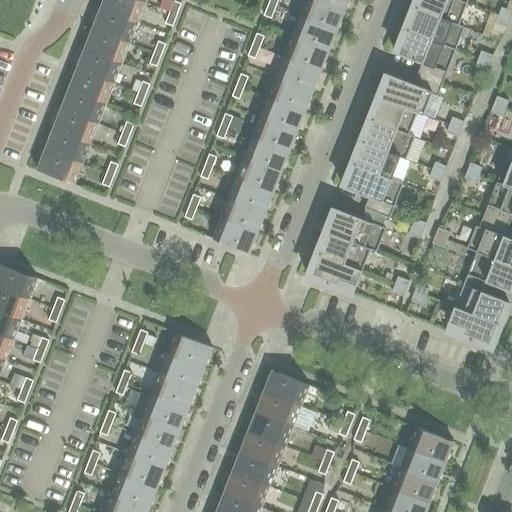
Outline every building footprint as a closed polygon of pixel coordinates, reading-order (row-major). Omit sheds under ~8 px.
[(136,0),(104,0),(100,9),(137,24),(145,4),(136,0)] [(270,0),(268,5),(275,8),(278,0),(270,0)] [(336,32),(344,12),(313,0),(306,0),(299,18),(336,32)] [(349,0),(313,0),(344,12),(349,0)] [(467,4),(457,0),(416,0),(414,9),(458,26),(467,4)] [(174,2),(169,13),(177,16),(181,5),(174,2)] [(268,5),(264,16),(271,19),(275,8),(268,5)] [(129,44),(137,24),(100,9),(93,29),(129,44)] [(458,26),(414,9),(405,31),(455,51),(456,50),(444,46),(452,24),(458,27),(458,26)] [(511,13),(501,9),(499,16),(510,21),(511,14),(511,13)] [(169,13),(165,24),(172,27),(177,16),(169,13)] [(499,16),(496,24),(507,28),(510,21),(499,16)] [(328,52),(336,32),(299,18),(291,38),(328,52)] [(93,29),(85,49),(122,64),(129,44),(93,29)] [(455,51),(405,31),(396,54),(421,64),(418,75),(442,84),(455,51)] [(257,34),(252,45),(260,48),(264,37),(257,34)] [(321,73),(328,52),(291,38),(283,58),(321,73)] [(158,42),(154,53),(161,56),(165,45),(158,42)] [(252,45),(248,57),(255,60),(260,48),(252,45)] [(114,84),(122,64),(85,49),(77,70),(114,84)] [(481,52),(478,60),(490,64),(492,57),(481,52)] [(154,53),(149,64),(157,67),(161,56),(154,53)] [(313,93),(321,73),(283,58),(276,78),(313,93)] [(478,60),(476,67),(487,72),(490,64),(478,60)] [(77,70),(69,90),(106,104),(114,84),(77,70)] [(241,74),(236,86),(244,89),(248,77),(241,74)] [(414,85),(388,75),(379,98),(423,115),(431,95),(437,97),(442,84),(418,75),(414,85)] [(305,113),(313,93),(276,78),(268,98),(305,113)] [(142,83),(138,94),(145,97),(149,86),(142,83)] [(236,86),(232,97),(239,100),(244,89),(236,86)] [(98,124),(106,104),(69,90),(61,110),(98,124)] [(138,94),(133,105),(141,107),(145,97),(138,94)] [(297,133),(305,113),(268,98),(260,118),(297,133)] [(409,135),(417,114),(423,116),(423,115),(379,98),(370,120),(415,138),(409,135)] [(497,98),(494,105),(505,110),(508,102),(497,98)] [(502,117),(505,110),(494,105),(491,113),(502,117)] [(53,130),(90,144),(98,124),(61,110),(53,130)] [(225,115),(221,126),(228,129),(232,118),(225,115)] [(289,153),(297,133),(260,118),(252,139),(289,153)] [(461,130),(464,123),(452,119),(449,126),(461,130)] [(415,138),(370,120),(361,143),(406,160),(415,138)] [(126,122),(122,133),(129,136),(134,125),(126,122)] [(221,126),(216,137),(224,140),(228,129),(221,126)] [(449,126),(446,133),(458,138),(461,130),(449,126)] [(82,164),(90,144),(53,130),(45,150),(82,164)] [(122,133),(117,145),(125,148),(129,136),(122,133)] [(281,173),(289,153),(252,139),(244,159),(281,173)] [(400,159),(405,161),(406,160),(361,143),(352,165),(403,185),(391,180),(400,159)] [(74,185),(74,184),(82,164),(45,150),(37,171),(74,185)] [(511,189),(511,150),(510,150),(497,183),(511,189)] [(209,155),(205,166),(212,169),(217,158),(209,155)] [(273,193),(281,173),(244,159),(236,179),(273,193)] [(111,162),(106,174),(114,177),(118,165),(111,162)] [(443,175),(446,168),(435,163),(432,171),(443,175)] [(479,176),(482,169),(470,164),(468,172),(479,176)] [(390,219),(403,185),(352,165),(343,188),(369,198),(365,209),(390,219)] [(205,166),(200,177),(208,180),(212,169),(205,166)] [(432,171),(429,178),(441,183),(443,175),(432,171)] [(476,184),(479,176),(468,172),(465,179),(476,184)] [(106,174),(102,185),(109,188),(114,177),(106,174)] [(273,193),(236,179),(228,199),(265,213),(273,193)] [(511,189),(497,183),(484,217),(509,227),(511,217),(511,189)] [(196,209),(201,198),(193,195),(189,206),(196,209)] [(228,199),(220,219),(257,233),(265,213),(228,199)] [(196,209),(189,206),(184,217),(192,220),(196,209)] [(361,219),(335,209),(326,232),(377,252),(386,229),(361,220),(361,219)] [(476,253),(511,266),(511,239),(504,237),(509,227),(484,217),(479,229),(485,231),(476,253)] [(212,240),(249,254),(257,233),(220,219),(212,240)] [(423,232),(426,224),(415,220),(412,227),(423,232)] [(412,227),(409,235),(420,239),(423,232),(412,227)] [(447,241),(449,233),(438,229),(435,236),(447,241)] [(377,252),(326,232),(317,254),(362,272),(370,250),(376,252),(377,252)] [(435,236),(432,244),(444,248),(447,241),(435,236)] [(511,293),(511,266),(476,253),(464,285),(483,293),(486,283),(511,293)] [(362,272),(317,254),(308,278),(338,289),(341,281),(356,287),(362,272)] [(0,287),(29,299),(37,279),(0,265),(0,264),(0,287)] [(406,290),(409,282),(398,278),(395,285),(406,290)] [(395,285),(392,293),(403,297),(406,290),(395,285)] [(426,297),(429,290),(417,285),(415,293),(426,297)] [(464,285),(455,309),(499,326),(508,303),(483,293),(464,285)] [(0,311),(21,319),(29,299),(0,287),(0,311)] [(415,293),(412,300),(423,305),(426,297),(415,293)] [(57,298),(53,309),(60,312),(65,301),(57,298)] [(60,312),(53,309),(48,321),(56,324),(60,312)] [(490,349),(499,326),(455,309),(449,323),(464,329),(461,337),(490,349)] [(0,334),(13,340),(21,319),(0,311),(0,334)] [(140,331),(136,342),(143,345),(148,334),(140,331)] [(204,368),(212,348),(175,333),(167,354),(204,368)] [(0,357),(5,360),(13,340),(0,334),(0,357)] [(41,338),(37,350),(45,353),(49,341),(41,338)] [(143,345),(136,342),(131,353),(139,356),(143,345)] [(45,353),(37,350),(33,361),(40,364),(45,353)] [(167,354),(159,374),(196,388),(204,368),(167,354)] [(124,371),(120,382),(127,385),(132,374),(124,371)] [(309,386),(272,371),(264,392),(301,406),(309,386)] [(188,408),(196,388),(159,374),(152,394),(188,408)] [(26,379),(21,390),(29,393),(33,382),(26,379)] [(127,385),(120,382),(115,393),(123,396),(127,385)] [(29,393),(21,390),(17,401),(24,404),(29,393)] [(301,406),(264,392),(256,412),(293,426),(301,406)] [(181,429),(188,408),(152,394),(144,414),(181,429)] [(108,411),(104,422),(111,425),(116,414),(108,411)] [(293,426),(256,412),(248,432),(285,446),(293,426)] [(351,426),(355,415),(347,412),(343,423),(351,426)] [(181,429),(144,414),(136,434),(173,449),(181,429)] [(370,421),(363,418),(358,429),(366,432),(370,421)] [(10,419),(5,430),(13,433),(17,422),(10,419)] [(111,425),(104,422),(100,433),(107,436),(111,425)] [(351,426),(343,423),(338,435),(346,438),(351,426)] [(416,428),(408,448),(445,463),(453,443),(416,428)] [(358,429),(354,441),(361,444),(366,432),(358,429)] [(13,433),(5,430),(1,441),(9,444),(13,433)] [(285,446),(248,432),(240,452),(277,467),(285,446)] [(165,469),(173,449),(136,434),(128,455),(165,469)] [(408,448),(400,468),(437,483),(445,463),(408,448)] [(330,465),(334,453),(326,450),(322,462),(330,465)] [(93,451),(88,462),(96,465),(100,454),(93,451)] [(277,467),(240,452),(232,472),(269,487),(277,467)] [(128,455),(120,475),(157,489),(165,469),(128,455)] [(355,475),(359,463),(352,460),(347,472),(355,475)] [(96,465),(88,462),(84,474),(91,477),(96,465)] [(330,465),(322,462),(318,473),(325,476),(330,465)] [(400,468),(392,489),(429,503),(437,483),(400,468)] [(269,487),(232,472),(224,493),(261,507),(269,487)] [(355,475),(347,472),(343,483),(350,486),(355,475)] [(149,510),(157,489),(120,475),(112,495),(149,510)] [(392,489),(384,509),(392,511),(425,511),(429,503),(392,489)] [(77,491),(72,503),(80,506),(84,494),(77,491)] [(259,511),(261,507),(224,493),(216,511),(259,511)] [(319,507),(323,496),(316,493),(311,504),(319,507)] [(147,511),(149,510),(112,495),(105,511),(147,511)] [(331,511),(334,511),(338,502),(331,499),(326,510),(331,511)] [(77,511),(80,506),(72,503),(68,511),(77,511)]
